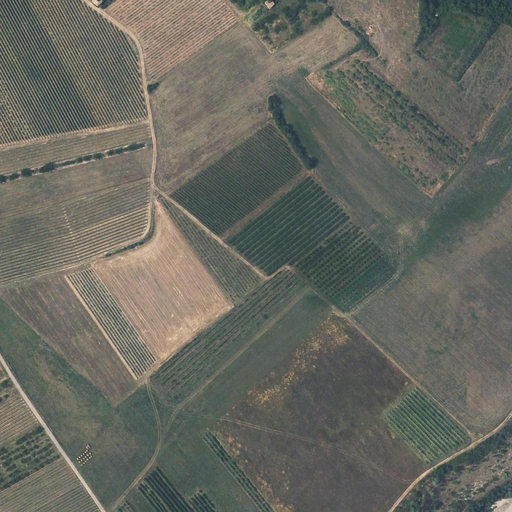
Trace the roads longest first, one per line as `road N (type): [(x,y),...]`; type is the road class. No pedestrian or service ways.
road 1 (track): [(477,441),(291,268),(260,274),(154,188),(141,51),(118,22),(84,0)]
road 2 (track): [(0,287),(143,242),(154,224),(152,184)]
road 3 (residential): [(104,511),(0,357)]
road 4 (track): [(389,511),(423,474),(511,412)]
road 5 (track): [(144,81),(159,79),(264,0)]
